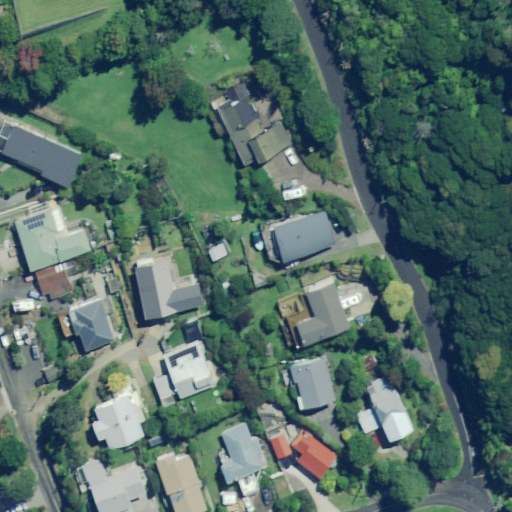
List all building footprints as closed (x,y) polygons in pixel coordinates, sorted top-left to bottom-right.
[(219,102),(247,163),(259,157),(260,159),(293,143),(282,120),(264,129),(243,84),(229,91),(231,96),(219,102)] [(83,152),(5,119),(0,129),(0,149),(43,168),(41,172),(69,184),(83,152)] [(68,232),(60,206),(17,220),(32,266),(92,247),(86,227),(68,232)] [(336,242),(326,210),(273,226),(283,259),(336,242)] [(119,239),(111,220),(104,223),(112,241),(119,239)] [(229,252),(224,242),(209,248),(214,259),(229,252)] [(173,287),(167,256),(136,262),(147,314),(203,303),(199,282),(173,287)] [(77,269),(73,258),(38,271),(48,299),(74,290),(68,273),(77,269)] [(114,270),(112,260),(101,262),(103,272),(114,270)] [(352,322),(337,279),(309,289),(317,312),(298,319),(305,339),(352,322)] [(116,339),(101,297),(75,306),(78,316),(73,317),(78,331),(82,329),(88,348),(116,339)] [(366,304),(351,310),(354,320),(369,314),(366,304)] [(216,384),(200,340),(165,352),(172,372),(155,378),(164,405),(175,401),(172,393),(180,391),(182,396),(216,384)] [(336,396),(327,358),(293,366),(300,392),(297,393),(300,405),(336,396)] [(64,376),(60,365),(44,371),(48,382),(64,376)] [(414,426),(389,374),(367,384),(376,405),(357,414),(366,432),(385,423),(391,437),(414,426)] [(135,408),(130,394),(96,406),(100,416),(93,419),(99,435),(106,432),(110,444),(144,432),(140,420),(146,418),(141,406),(135,408)] [(238,475),(244,492),(260,486),(254,469),(274,461),(271,452),(264,455),(258,437),(252,439),(246,422),(223,431),(232,456),(221,460),(228,479),(238,475)] [(338,454),(303,428),(294,440),(306,449),(300,456),(323,473),(338,454)] [(293,451),(284,430),(271,436),(279,456),(293,451)] [(186,511),(207,505),(191,453),(176,458),(175,454),(158,459),(174,511),(186,511)] [(100,511),(134,511),(129,496),(146,490),(137,465),(107,476),(101,458),(76,468),(85,491),(92,488),(100,511)]
